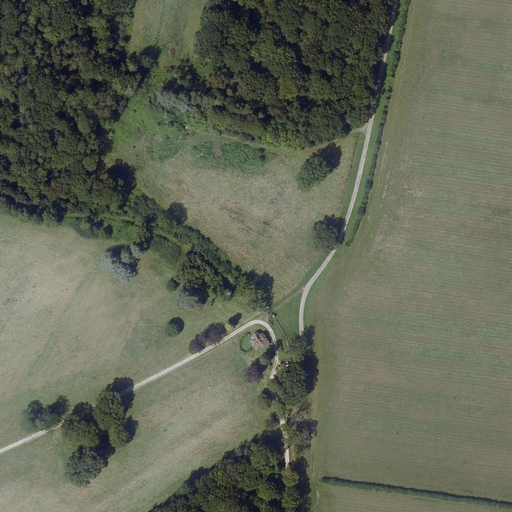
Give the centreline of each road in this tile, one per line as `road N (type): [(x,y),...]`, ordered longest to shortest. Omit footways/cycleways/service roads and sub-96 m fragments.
road 1 (unclassified): [(393,0),(350,204),(308,283)]
road 2 (unclassified): [(260,318),(0,451)]
road 3 (unclassified): [(284,511),(285,446),(269,387),(275,349),(260,318)]
road 4 (track): [(367,129),(292,151),(206,133)]
